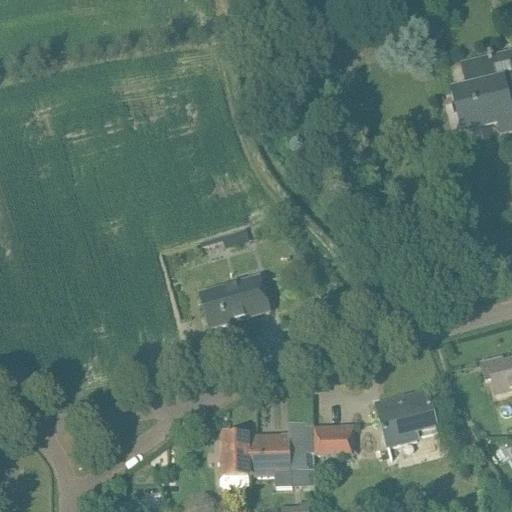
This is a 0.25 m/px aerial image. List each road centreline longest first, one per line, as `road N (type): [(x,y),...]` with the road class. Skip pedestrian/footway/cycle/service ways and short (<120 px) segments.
road 1 (residential): [(511,303),(209,388),(156,420)]
road 2 (track): [(406,327),(256,179),(230,118),(219,58)]
road 3 (residential): [(18,429),(48,420),(156,420)]
